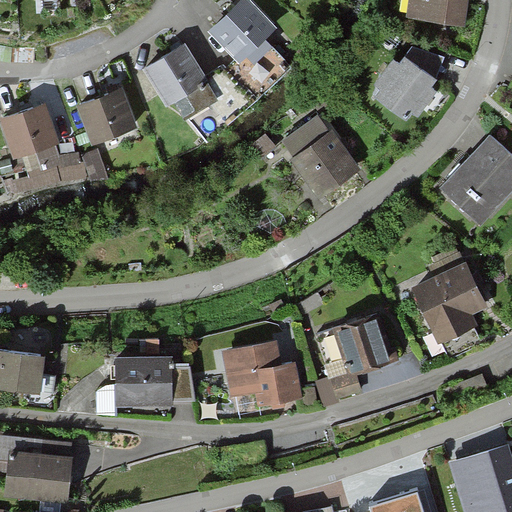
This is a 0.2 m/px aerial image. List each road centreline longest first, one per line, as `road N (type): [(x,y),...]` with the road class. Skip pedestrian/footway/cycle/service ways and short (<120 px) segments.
road 1 (residential): [(499,0),(490,50),(459,118),(395,181),(278,261),(140,296),(0,287)]
road 2 (residential): [(162,511),(338,471),(511,407)]
road 3 (residential): [(0,68),(27,71),(118,47),(166,0)]
